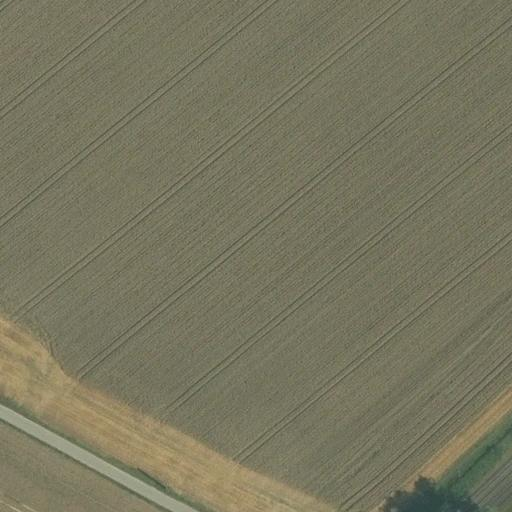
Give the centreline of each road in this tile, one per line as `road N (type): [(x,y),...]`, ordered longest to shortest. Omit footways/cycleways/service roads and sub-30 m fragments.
road 1 (unclassified): [(0,415),(175,511)]
road 2 (track): [(419,511),(511,424)]
